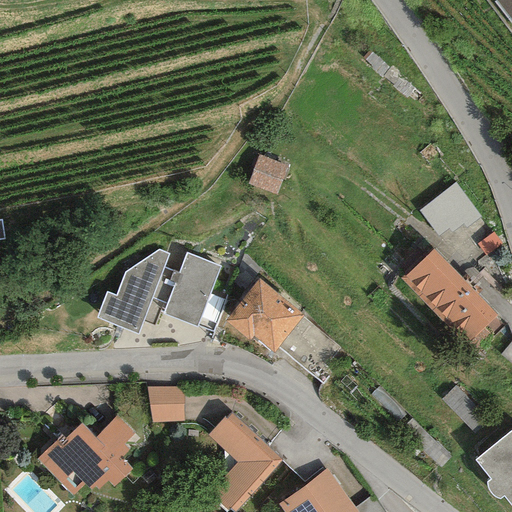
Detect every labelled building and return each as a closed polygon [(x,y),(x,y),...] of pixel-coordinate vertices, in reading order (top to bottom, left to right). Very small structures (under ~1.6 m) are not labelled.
[(511,0),(495,0),(493,2),(511,25),(511,0)] [(288,167),(256,157),(246,188),(279,198),(288,167)] [(422,210),(445,239),(482,211),(459,182),(422,210)] [(169,257),(157,251),(123,275),(117,298),(106,298),(96,322),(138,341),(150,302),(166,308),(162,318),(197,332),(220,270),(186,256),(179,273),(165,269),(169,257)] [(496,316),(432,253),(402,284),(466,346),(496,316)] [(303,320),(258,284),(227,324),(272,359),(303,320)] [(182,389),(148,391),(150,424),(184,422),(182,389)] [(238,511),(282,465),(229,415),(207,439),(239,469),(212,498),(227,511),(238,511)] [(79,424),(38,463),(72,500),(86,487),(95,496),(107,486),(112,491),(132,473),(119,460),(129,451),(124,445),(134,436),(116,417),(92,438),(79,424)] [(511,511),(511,430),(470,466),(509,511),(511,511)] [(349,511),(323,473),(270,508),(271,511),(349,511)]
